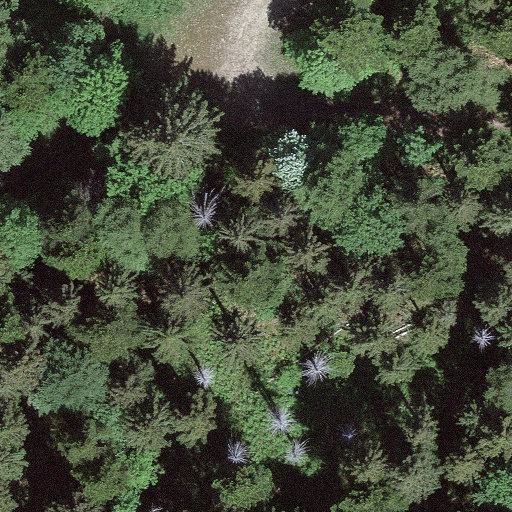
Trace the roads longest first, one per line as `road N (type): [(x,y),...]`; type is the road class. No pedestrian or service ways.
road 1 (track): [(3,0),(35,16),(219,49),(0,191)]
road 2 (track): [(253,0),(229,19),(219,49),(248,88),(275,99),(355,99),(511,131)]
